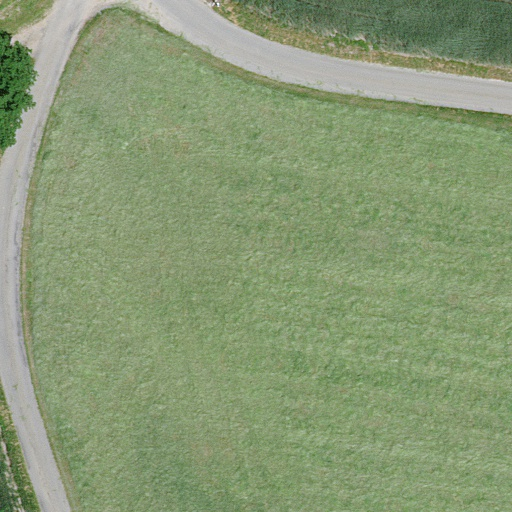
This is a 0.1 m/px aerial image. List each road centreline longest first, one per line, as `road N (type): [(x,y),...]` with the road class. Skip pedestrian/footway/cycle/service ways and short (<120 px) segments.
road 1 (unclassified): [(72,0),(22,136),(3,221),(9,376),(52,511)]
road 2 (unclassified): [(511,102),(335,81),(249,51),(169,0)]
